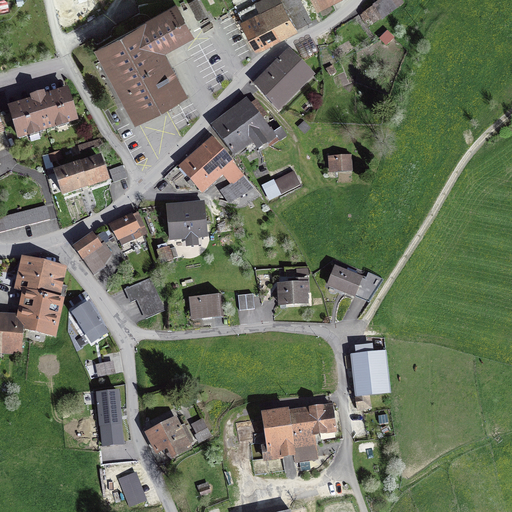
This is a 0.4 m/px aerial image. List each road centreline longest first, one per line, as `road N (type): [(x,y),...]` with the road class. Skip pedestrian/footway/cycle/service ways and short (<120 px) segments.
road 1 (residential): [(143,185),(255,64),(357,0)]
road 2 (track): [(356,332),(469,153),(511,113)]
road 3 (residential): [(124,334),(266,326),(356,332)]
road 4 (residential): [(143,185),(91,116),(48,0)]
road 5 (residential): [(167,511),(142,458),(124,334)]
